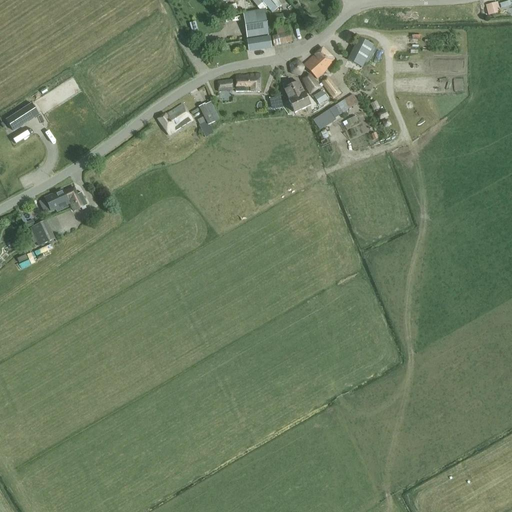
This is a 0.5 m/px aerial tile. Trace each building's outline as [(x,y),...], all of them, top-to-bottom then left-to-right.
[(282,5),(277,0),(250,0),(261,12),(267,8),(272,13),(282,5)] [(495,0),(489,0),(483,2),(486,14),(499,11),(495,0)] [(261,12),(243,15),(245,28),(247,39),(258,37),(269,35),(267,26),(265,12),(261,12)] [(272,36),(274,47),(292,42),(288,26),(275,30),(276,35),(272,36)] [(410,49),(419,49),(418,36),(409,37),(410,49)] [(247,41),(249,52),(267,49),(265,38),(247,41)] [(373,46),(358,38),(347,61),(362,68),(367,58),(370,59),(375,49),(373,47),(373,46)] [(323,48),(303,65),(316,80),(336,63),(323,48)] [(301,77),(304,67),(298,60),(289,65),(291,75),(301,77)] [(416,64),(395,63),(395,73),(416,73),(416,64)] [(301,79),(319,110),(332,102),(323,89),(322,90),(320,88),(323,87),(321,84),(319,85),(310,74),(301,79)] [(259,92),(259,76),(236,76),(236,92),(249,92),(259,92)] [(341,94),(328,77),(321,83),(333,100),(341,94)] [(217,81),(218,93),(232,92),(231,80),(217,81)] [(288,102),(304,95),(304,93),(302,94),(297,83),(290,86),(288,82),(281,85),(283,90),(288,101),(288,102)] [(395,92),(405,92),(405,82),(395,82),(395,92)] [(304,95),(288,102),(294,114),(310,107),(304,95)] [(320,131),(333,122),(331,119),(333,117),(334,119),(358,103),(353,95),(313,120),(320,131)] [(31,104),(6,121),(13,131),(38,115),(31,104)] [(199,108),(191,112),(193,115),(200,111),(204,116),(206,121),(209,126),(220,120),(214,109),(208,112),(205,105),(205,104),(198,107),(199,108)] [(162,117),(159,119),(169,135),(182,127),(182,128),(185,126),(190,123),(192,121),(183,105),(166,115),(166,114),(162,117)] [(199,125),(206,121),(204,116),(196,120),(199,125)] [(354,125),(351,118),(343,122),(346,129),(350,127),(354,125)] [(63,191),(45,199),(51,212),(55,210),(57,213),(68,208),(66,205),(70,204),(68,199),(77,195),(73,188),(63,192),(63,191)] [(81,193),(78,195),(68,200),(70,204),(69,204),(73,212),(87,205),(81,193)] [(55,239),(46,221),(30,228),(39,247),(55,239)] [(19,263),(22,270),(36,262),(32,256),(19,263)]
